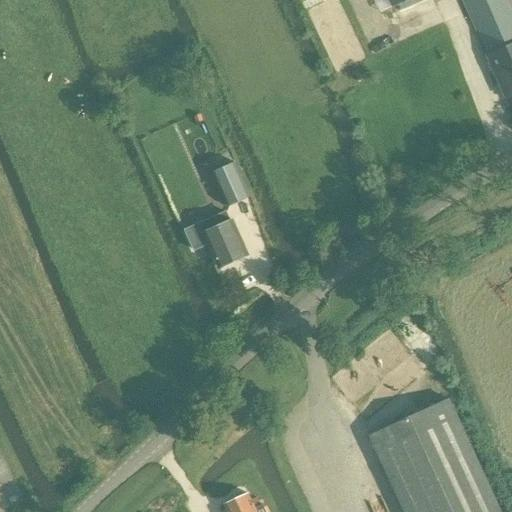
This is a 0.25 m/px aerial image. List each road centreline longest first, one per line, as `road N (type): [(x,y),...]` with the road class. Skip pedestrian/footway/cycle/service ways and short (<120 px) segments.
road 1 (tertiary): [(83,511),(327,282),(511,160)]
road 2 (unknown): [(291,313),(317,378),(296,450),(319,511)]
